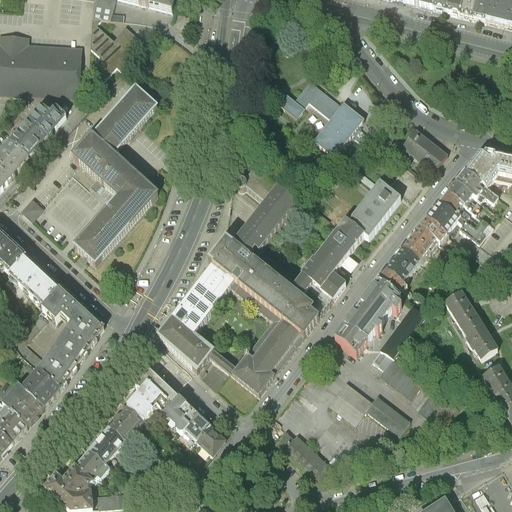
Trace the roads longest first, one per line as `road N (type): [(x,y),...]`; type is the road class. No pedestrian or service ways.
road 1 (residential): [(470,144),(242,439)]
road 2 (secondary): [(132,337),(200,204),(219,106)]
road 3 (residential): [(308,506),(511,457)]
road 4 (secondary): [(6,492),(132,337)]
road 5 (secondary): [(334,10),(410,109),(470,144)]
road 6 (primary): [(334,10),(511,54)]
road 7 (residential): [(0,219),(132,337)]
road 8 (residential): [(132,337),(242,439)]
